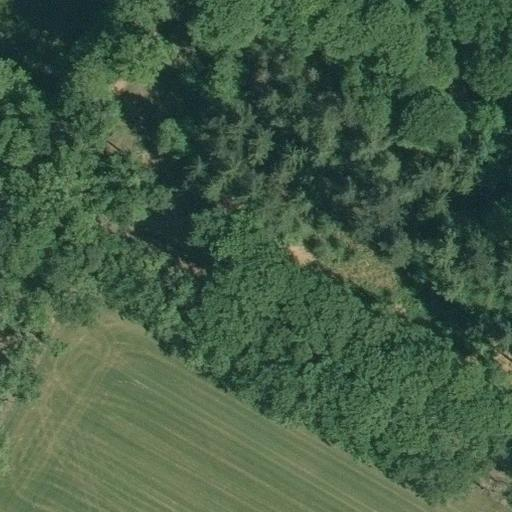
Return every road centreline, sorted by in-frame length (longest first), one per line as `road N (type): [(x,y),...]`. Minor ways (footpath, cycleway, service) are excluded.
road 1 (track): [(46,183),(511,454)]
road 2 (track): [(46,183),(161,0)]
